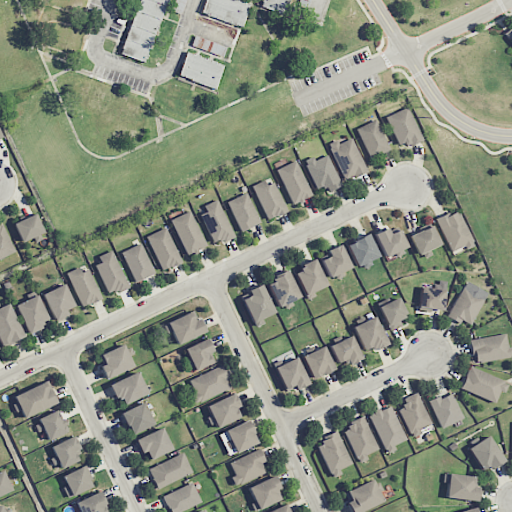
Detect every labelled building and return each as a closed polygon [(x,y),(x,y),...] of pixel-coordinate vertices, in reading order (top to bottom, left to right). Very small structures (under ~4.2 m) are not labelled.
[(48,44),(58,17),(40,11),(44,0),(72,0),(65,20),(82,26),(72,53),(48,44)] [(119,53),(138,0),(166,0),(144,63),(119,53)] [(200,12),(204,0),(238,0),(249,4),(241,27),(200,12)] [(230,77),(246,33),(271,42),(258,78),(264,80),(261,88),(230,77)] [(178,75),(187,52),(223,65),(214,88),(178,75)] [(112,122),(114,118),(71,102),(80,78),(123,94),(121,98),(150,108),(141,132),(112,122)] [(162,110),(171,85),(193,93),(184,118),(162,110)] [(397,147),(420,140),(410,108),(387,115),(397,147)] [(357,128),(369,159),(390,150),(377,119),(357,128)] [(328,144),(344,181),(367,171),(352,138),(338,144),(337,140),(328,144)] [(304,160),(316,190),(326,185),(328,191),(341,186),(328,154),(315,160),(314,156),(304,160)] [(312,196),(296,160),(277,169),(292,204),(312,196)] [(253,185),(265,220),(286,212),(276,182),(267,185),(265,180),(253,185)] [(240,231),(260,223),(247,193),(227,202),(240,231)] [(207,212),(201,214),(213,242),(221,238),(223,242),(234,237),(218,199),(204,205),(207,212)] [(435,220),(450,252),(472,242),(457,210),(435,220)] [(187,255),(206,246),(190,211),(171,220),(187,255)] [(43,233),(36,214),(14,222),(21,241),(43,233)] [(0,224),(0,257),(13,253),(2,224),(0,224)] [(439,245),(430,225),(408,236),(417,255),(439,245)] [(147,235),(160,270),(181,263),(168,227),(147,235)] [(407,247),(399,230),(389,234),(386,228),(374,234),(384,257),(407,247)] [(379,258),(368,233),(346,244),(357,268),(379,258)] [(122,252),(134,282),(154,274),(141,243),(122,252)] [(329,257),(322,260),(327,277),(350,269),(342,245),(327,249),(329,257)] [(128,286),(113,252),(93,261),(109,295),(128,286)] [(294,270),(304,295),(327,286),(316,260),(294,270)] [(102,298),(88,270),(81,273),(79,267),(66,273),(82,307),(102,298)] [(267,281),(277,307),(300,298),(289,272),(267,281)] [(488,293),(466,281),(447,317),(460,324),(462,320),(470,325),(488,293)] [(66,310),(74,306),(65,284),(43,293),(54,321),(68,315),(66,310)] [(242,299),(252,322),(274,313),(262,284),(248,290),(250,295),(242,299)] [(418,309),(442,313),(446,290),(422,286),(418,309)] [(49,323),(38,295),(16,304),(27,332),(49,323)] [(399,319),(406,317),(400,298),(379,305),(388,331),(402,326),(399,319)] [(23,338),(10,304),(0,307),(0,345),(0,346),(23,338)] [(199,317),(194,320),(190,312),(167,322),(177,344),(206,332),(199,317)] [(365,353),(387,343),(375,316),(352,327),(365,353)] [(471,338),(474,362),(511,357),(511,355),(511,346),(507,347),(505,334),(471,338)] [(362,358),(351,335),(329,346),(337,363),(344,360),(347,365),(362,358)] [(194,371),(214,362),(210,353),(213,352),(207,338),(184,348),(194,371)] [(100,353),(103,364),(100,365),(104,378),(132,368),(124,345),(100,353)] [(334,370),(324,346),(302,355),(312,379),(334,370)] [(286,393),(308,383),(296,357),(274,367),(286,393)] [(197,403),(231,388),(221,366),(187,381),(197,403)] [(470,366),(460,388),(496,404),(505,382),(470,366)] [(123,403),(147,395),(139,372),(109,383),(115,400),(121,397),(123,403)] [(57,403),(47,381),(13,396),(23,418),(57,403)] [(433,424),(416,392),(402,399),(405,405),(397,409),(411,435),(433,424)] [(216,428),(241,417),(237,408),(240,407),(234,393),(206,405),(216,428)] [(441,428),(463,418),(451,393),(441,398),(440,395),(428,401),(441,428)] [(131,435),(154,424),(144,402),(121,412),(131,435)] [(405,440),(391,405),(369,414),(385,454),(396,450),(393,445),(405,440)] [(38,418),(47,440),(67,432),(58,409),(38,418)] [(358,463),(367,459),(366,455),(378,450),(364,418),(342,427),(358,463)] [(219,432),(227,455),(257,444),(249,421),(219,432)] [(141,453),(146,451),(149,459),(172,450),(163,428),(135,439),(141,453)] [(317,441),(329,475),(351,467),(339,433),(317,441)] [(484,474),(504,460),(488,435),(467,449),(484,474)] [(80,451),(75,436),(51,445),(60,468),(78,461),(75,453),(80,451)] [(266,473),(262,463),(265,462),(260,449),(229,462),(234,475),(230,477),(234,486),(266,473)] [(147,468),(156,489),(192,473),(184,453),(147,468)] [(94,486),(85,465),(62,475),(66,486),(63,487),(67,498),(94,486)] [(0,496),(13,491),(4,471),(0,472),(0,496)] [(475,477),(449,473),(445,497),(476,502),(479,487),(473,486),(475,477)] [(250,503),(253,511),(283,498),(274,476),(248,487),(254,501),(250,503)] [(346,502),(350,511),(360,511),(383,501),(372,479),(346,491),(350,500),(346,502)] [(168,511),(179,511),(201,502),(192,482),(162,496),(168,511)] [(107,511),(100,492),(76,501),(79,511),(107,511)]
